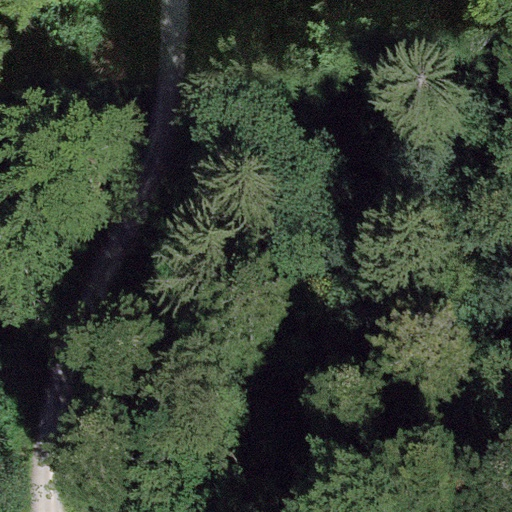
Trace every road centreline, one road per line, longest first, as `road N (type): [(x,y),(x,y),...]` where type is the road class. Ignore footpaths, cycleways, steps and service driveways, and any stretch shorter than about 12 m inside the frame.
road 1 (track): [(35,511),(24,444),(43,364),(163,153)]
road 2 (track): [(163,153),(161,0)]
